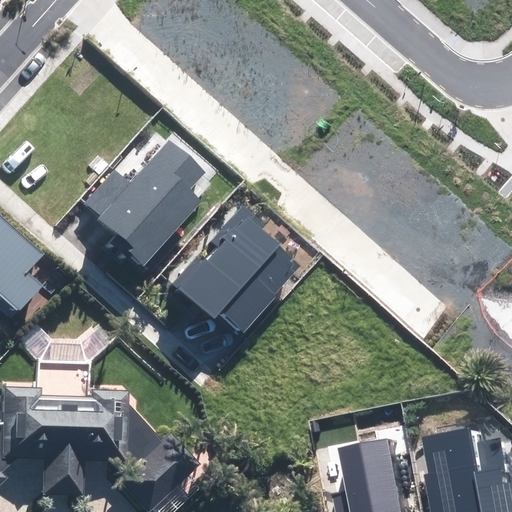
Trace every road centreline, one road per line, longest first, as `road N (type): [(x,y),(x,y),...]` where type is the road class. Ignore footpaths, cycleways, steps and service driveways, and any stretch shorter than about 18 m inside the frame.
road 1 (residential): [(69,0),(430,322)]
road 2 (residential): [(483,92),(458,93),(354,0)]
